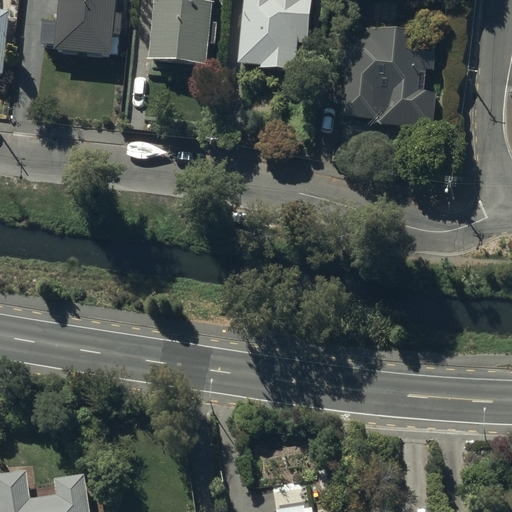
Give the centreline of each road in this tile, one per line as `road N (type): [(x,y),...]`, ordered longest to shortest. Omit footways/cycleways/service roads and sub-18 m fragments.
road 1 (residential): [(0,155),(247,182),(441,231),(511,199)]
road 2 (secondary): [(511,402),(370,392),(0,334)]
